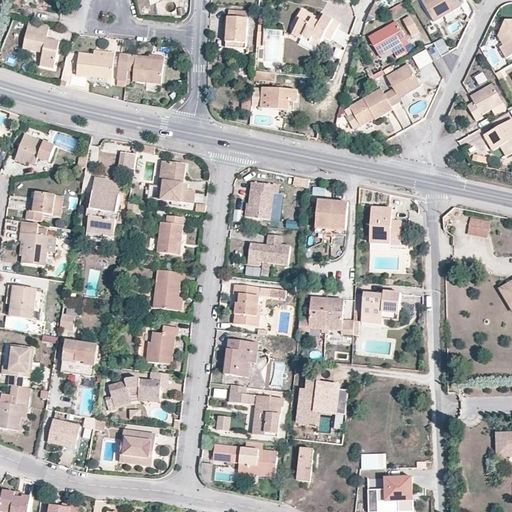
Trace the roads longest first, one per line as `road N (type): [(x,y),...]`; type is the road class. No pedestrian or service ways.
road 1 (residential): [(184,494),(226,141)]
road 2 (residential): [(440,511),(432,185)]
road 3 (residential): [(494,0),(408,180)]
road 4 (tertiary): [(190,133),(0,88)]
road 5 (residential): [(0,458),(85,485),(184,494)]
road 6 (tertiary): [(408,180),(226,141)]
